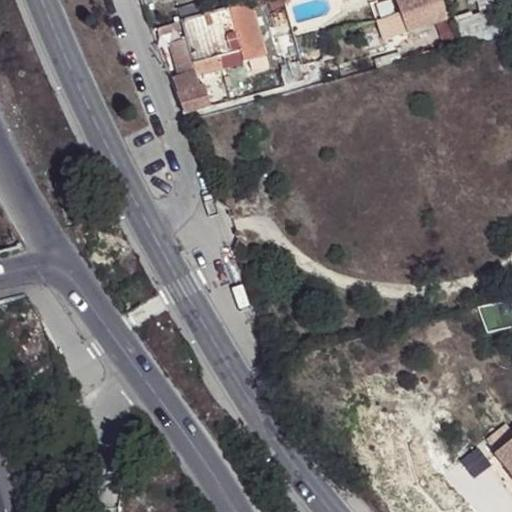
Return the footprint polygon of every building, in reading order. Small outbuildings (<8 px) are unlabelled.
[(378,0),(384,16),(400,11),(395,0),(378,0)] [(395,0),(400,11),(432,0),(395,0)] [(445,19),(438,0),(432,0),(400,11),(407,32),(445,19)] [(472,0),(475,9),(510,1),(509,0),(472,0)] [(239,51),(242,62),(265,56),(251,4),(228,10),(237,42),(239,51)] [(198,18),(201,17),(198,7),(177,12),(179,22),(198,18)] [(201,17),(198,18),(203,38),(209,36),(211,43),(218,41),(223,56),(239,51),(237,42),(228,10),(201,17)] [(392,38),(407,32),(400,11),(384,16),(392,38)] [(198,18),(179,22),(185,42),(194,75),(201,74),(202,76),(222,71),(221,68),(219,57),(223,56),(218,41),(211,43),(209,36),(203,38),(198,18)] [(176,36),(173,25),(153,29),(158,41),(176,36)] [(208,107),(202,86),(198,87),(194,75),(185,42),(170,47),(179,77),(171,79),(175,93),(174,94),(182,115),(208,107)] [(223,56),(219,57),(221,68),(242,62),(239,51),(223,56)] [(371,62),(373,69),(399,62),(397,54),(371,62)] [(496,324),(511,320),(511,303),(492,309),(496,324)] [(511,441),(494,456),(511,477),(511,441)]
